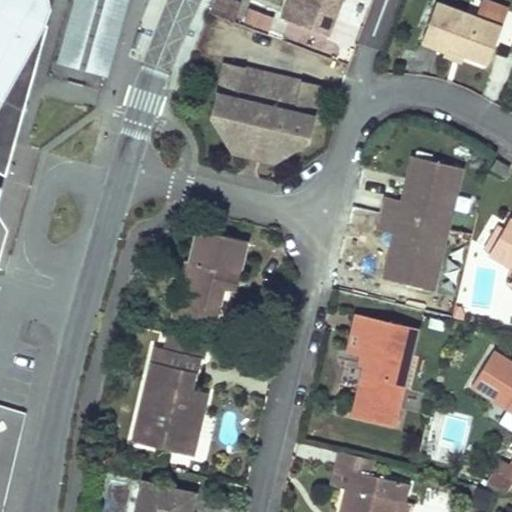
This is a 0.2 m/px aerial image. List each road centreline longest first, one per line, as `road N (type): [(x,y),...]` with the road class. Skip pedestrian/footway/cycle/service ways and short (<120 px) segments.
road 1 (tertiary): [(38,511),(124,170)]
road 2 (residential): [(258,511),(322,212)]
road 3 (residential): [(322,212),(177,189),(124,170)]
road 4 (tertiary): [(124,170),(183,0)]
road 5 (residential): [(511,120),(404,74),(363,97)]
road 6 (residential): [(363,97),(346,108),(322,212)]
